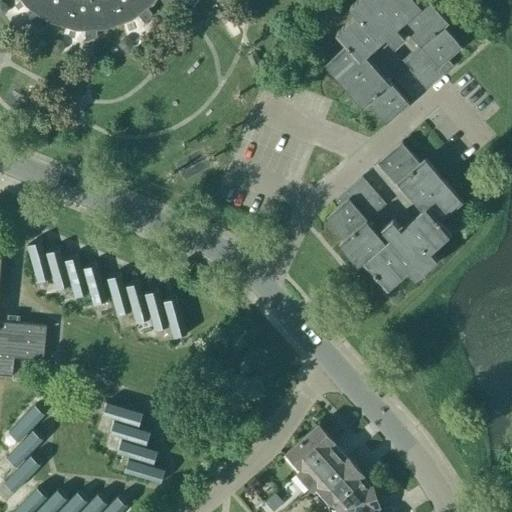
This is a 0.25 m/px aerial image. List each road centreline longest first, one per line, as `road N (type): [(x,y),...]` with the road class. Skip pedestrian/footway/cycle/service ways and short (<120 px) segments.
road 1 (residential): [(263,285),(299,215),(366,148),(440,95),(476,140)]
road 2 (tertiary): [(263,285),(199,240),(0,158)]
road 3 (residential): [(200,511),(336,369)]
road 4 (tertiary): [(446,501),(336,369)]
